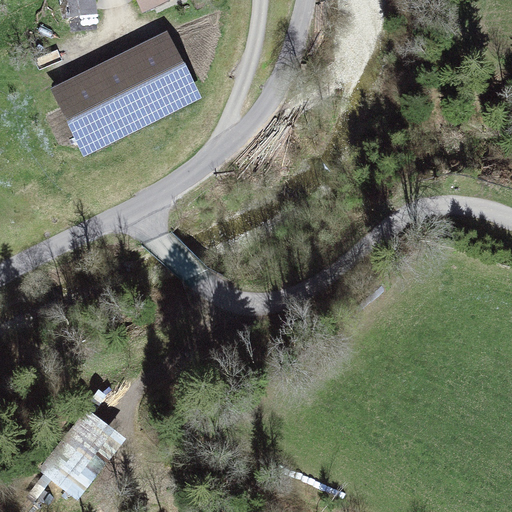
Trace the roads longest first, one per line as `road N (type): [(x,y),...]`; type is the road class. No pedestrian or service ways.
road 1 (track): [(132,207),(210,290),(247,305),(321,280),(399,214),(423,206),(511,218)]
road 2 (unclassified): [(0,274),(207,164),(276,99),(306,0)]
road 3 (track): [(226,300),(116,434),(116,502),(138,511)]
road 4 (track): [(207,164),(236,104),(262,0)]
